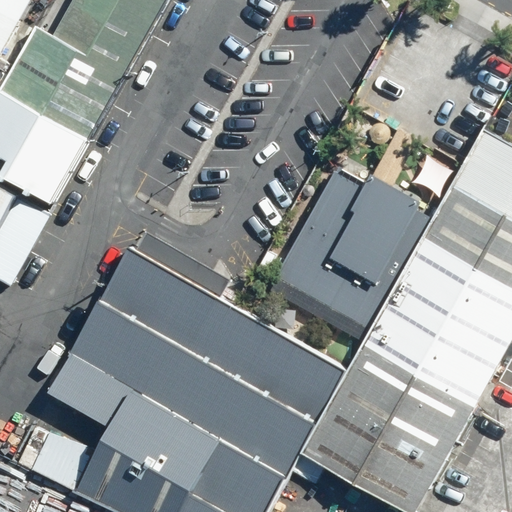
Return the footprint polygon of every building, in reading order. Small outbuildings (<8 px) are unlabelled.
[(0,171),(56,203),(171,0),(80,0),(61,34),(46,26),(0,107),(0,171)] [(0,0),(0,58),(33,0),(0,0)] [(442,209),(351,157),(275,286),(366,338),(349,368),(302,450),(411,511),(421,511),(511,352),(511,139),(487,125),(442,209)] [(0,241),(25,198),(0,184),(0,241)] [(145,250),(135,244),(50,399),(111,432),(81,486),(128,511),(268,511),(302,450),(349,368),(351,365),(228,298),(231,292),(238,279),(154,233),(145,250)]
